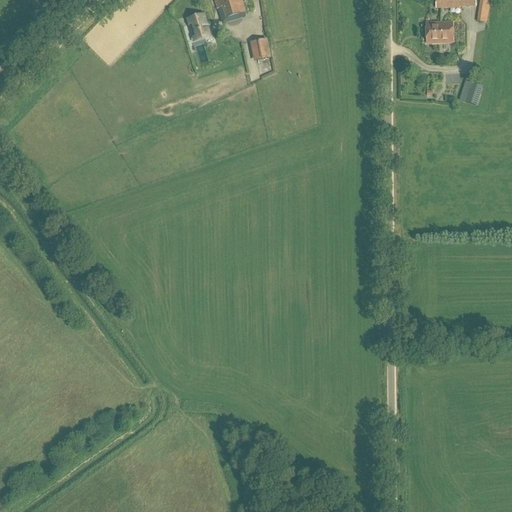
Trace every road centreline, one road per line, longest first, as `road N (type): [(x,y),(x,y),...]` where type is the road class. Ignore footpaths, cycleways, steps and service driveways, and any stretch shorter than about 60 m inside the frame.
road 1 (unclassified): [(392,511),(386,0)]
road 2 (unclassified): [(0,101),(95,0)]
